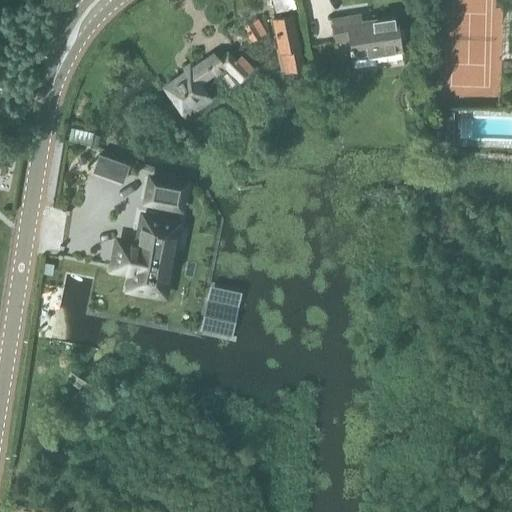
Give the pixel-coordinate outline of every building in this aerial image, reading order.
[(270,0),(273,13),(294,8),(291,0),(270,0)] [(361,22),(360,14),(331,19),(335,42),(348,40),(350,57),(400,49),(395,17),(361,22)] [(303,70),(292,16),(274,19),(281,54),(285,53),(289,73),(303,70)] [(247,42),(263,32),(255,19),(239,28),(247,42)] [(236,61),(228,52),(219,58),(215,54),(195,66),(192,62),(183,68),(186,72),(165,87),(169,92),(182,112),(194,104),(197,109),(210,101),(199,84),(225,67),(239,83),(252,70),(240,57),(236,61)] [(435,113),(435,143),(452,143),(452,112),(435,112),(435,113)] [(92,145),(94,135),(71,129),(68,140),(91,146),(92,145)] [(97,136),(94,135),(92,145),(94,145),(98,146),(100,137),(97,136)] [(178,193),(179,182),(156,178),(152,201),(183,206),(186,207),(188,195),(178,193)] [(119,242),(115,267),(133,271),(130,287),(162,293),(176,224),(145,218),(140,246),(119,242)] [(233,336),(240,294),(209,289),(202,331),(233,336)]
